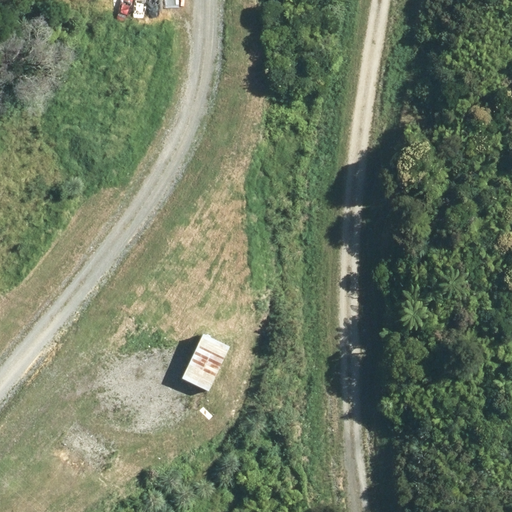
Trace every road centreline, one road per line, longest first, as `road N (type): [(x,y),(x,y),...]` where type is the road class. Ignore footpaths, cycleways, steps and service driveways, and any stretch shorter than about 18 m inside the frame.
road 1 (track): [(384,0),(362,330),(394,511)]
road 2 (track): [(0,361),(139,186),(195,67),(202,0)]
